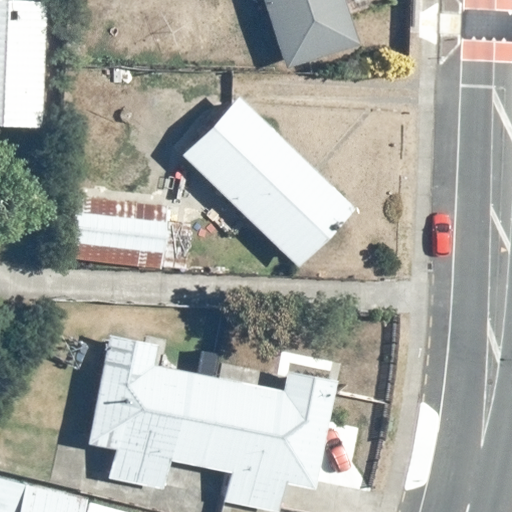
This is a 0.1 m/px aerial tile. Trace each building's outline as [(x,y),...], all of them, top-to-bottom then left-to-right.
[(258,0),(279,67),(353,45),(338,0),(258,0)] [(348,208),(233,97),(178,154),(293,265),(348,208)] [(161,218),(67,212),(65,258),(158,264),(161,218)] [(210,214),(188,234),(217,265),(238,246),(210,214)] [(142,340),(104,332),(82,441),(109,446),(104,476),(158,487),(164,458),(225,470),(220,499),(275,510),(280,481),(310,487),(332,379),(283,369),(279,390),(138,362),(142,340)] [(130,511),(0,475),(0,511),(130,511)]
